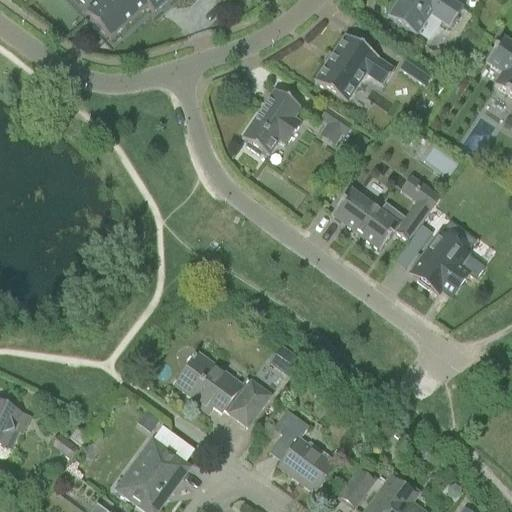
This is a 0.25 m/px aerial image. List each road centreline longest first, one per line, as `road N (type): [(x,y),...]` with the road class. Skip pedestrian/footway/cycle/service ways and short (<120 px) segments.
road 1 (residential): [(412,400),(456,360),(227,195),(210,175),(179,71)]
road 2 (residential): [(0,26),(68,75),(102,86),(179,71)]
road 3 (residential): [(179,71),(258,44),(314,0)]
road 4 (residential): [(127,385),(218,450),(235,488)]
